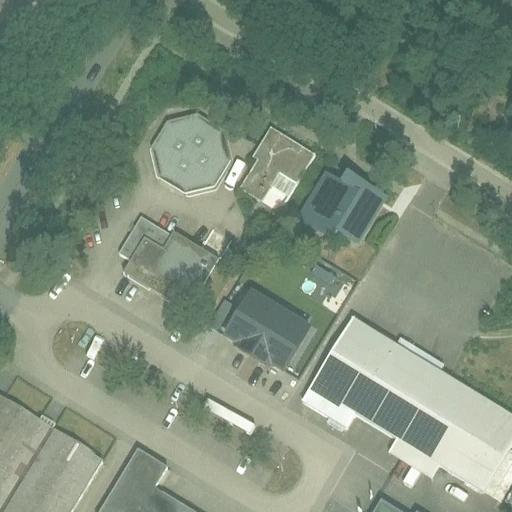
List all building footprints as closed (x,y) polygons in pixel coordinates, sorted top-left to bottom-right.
[(0,0),(0,24),(13,3),(8,0),(0,0)] [(197,119),(167,127),(151,152),(158,181),(184,198),(215,190),(231,165),(223,137),(197,119)] [(278,178),(296,189),(315,158),(272,133),(237,191),(262,206),(278,178)] [(325,178),(297,225),(332,246),(338,236),(359,249),(387,202),(348,178),(342,188),(325,178)] [(123,278),(189,315),(219,264),(142,220),(119,259),(130,265),(123,278)] [(249,295),(222,342),(285,378),(312,331),(249,295)] [(483,497),(511,448),(511,420),(354,324),(305,405),(347,431),(354,419),(396,445),(389,458),(432,484),(440,471),(483,497)] [(0,401),(0,511),(72,511),(102,462),(0,401)] [(138,454),(103,511),(186,511),(154,493),(167,472),(138,454)] [(429,511),(420,506),(416,511),(408,511),(385,498),(376,511),(429,511)]
